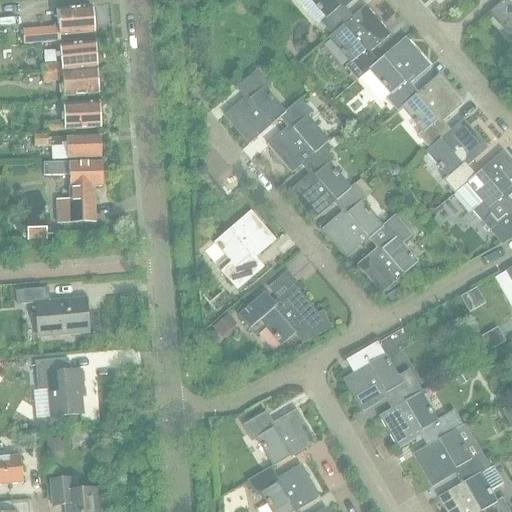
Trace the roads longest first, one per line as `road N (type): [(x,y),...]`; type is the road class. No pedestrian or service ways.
road 1 (residential): [(175,406),(139,0)]
road 2 (residential): [(378,325),(206,125)]
road 3 (residential): [(401,511),(307,366)]
road 4 (residential): [(511,122),(403,0)]
road 5 (residential): [(511,249),(378,325)]
road 6 (residential): [(307,366),(241,400),(175,406)]
